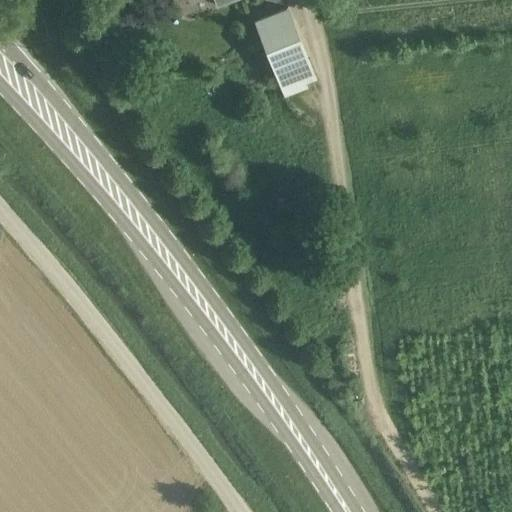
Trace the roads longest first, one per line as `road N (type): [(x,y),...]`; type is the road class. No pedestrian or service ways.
road 1 (primary): [(356,511),(157,228),(0,39)]
road 2 (primary): [(0,87),(141,248),(334,511)]
road 3 (unclassified): [(0,210),(232,511)]
